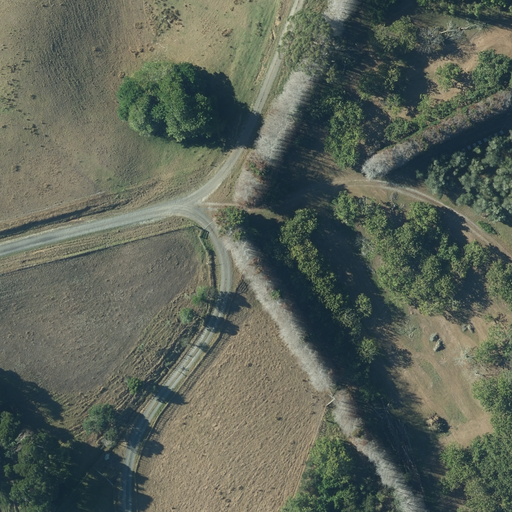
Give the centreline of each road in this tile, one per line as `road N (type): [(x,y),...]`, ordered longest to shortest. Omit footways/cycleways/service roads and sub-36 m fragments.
road 1 (track): [(306,0),(242,152),(189,209),(0,257)]
road 2 (track): [(126,511),(123,469),(227,305),(238,260),(189,209)]
